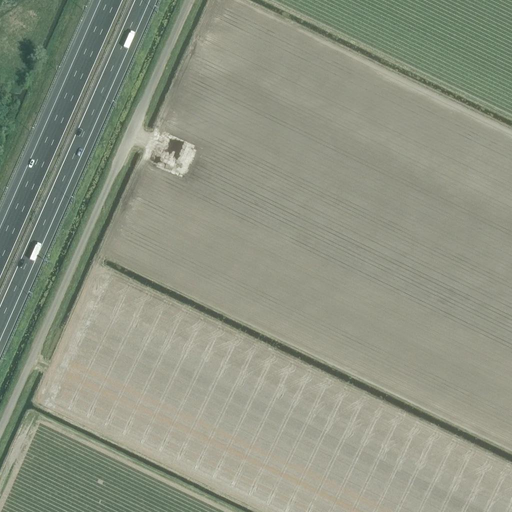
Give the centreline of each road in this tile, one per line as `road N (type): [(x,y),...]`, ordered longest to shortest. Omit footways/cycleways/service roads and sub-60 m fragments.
road 1 (unclassified): [(0,431),(190,0)]
road 2 (motorway): [(0,321),(142,0)]
road 3 (motorway): [(110,0),(0,251)]
